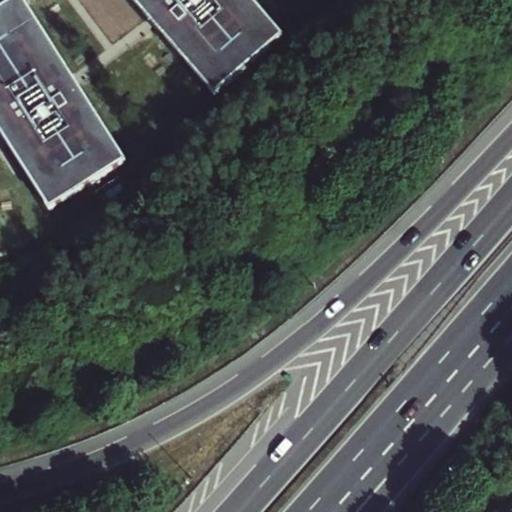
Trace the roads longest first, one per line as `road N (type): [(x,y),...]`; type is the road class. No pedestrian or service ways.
road 1 (trunk): [(511,138),(345,304),(252,379),(119,451),(0,490)]
road 2 (trunk): [(511,201),(238,511)]
road 3 (trunk): [(318,511),(511,294)]
road 4 (trunk): [(369,511),(463,402),(511,308)]
